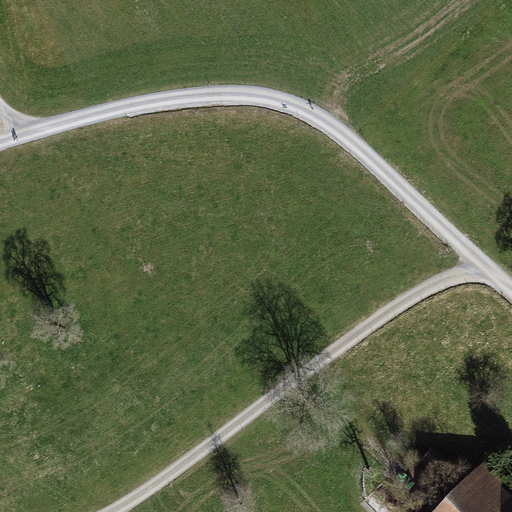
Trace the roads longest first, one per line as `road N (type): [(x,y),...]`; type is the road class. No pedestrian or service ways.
road 1 (track): [(0,141),(160,100),(279,100),(340,133),(511,290)]
road 2 (track): [(112,511),(394,308),(487,267)]
